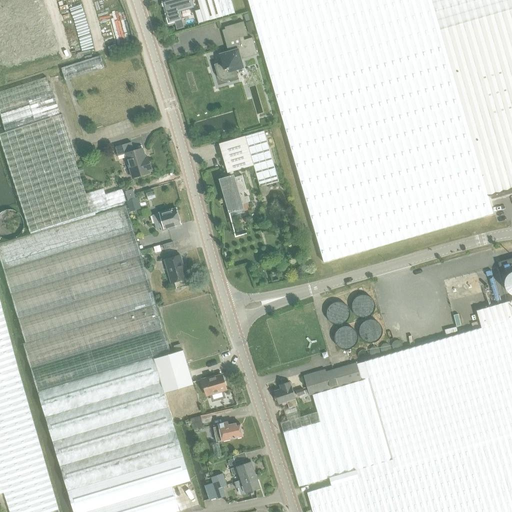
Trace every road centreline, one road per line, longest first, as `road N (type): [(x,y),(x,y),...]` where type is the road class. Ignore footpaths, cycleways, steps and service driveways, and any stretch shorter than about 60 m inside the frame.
road 1 (tertiary): [(225,304),(135,0)]
road 2 (unclassified): [(288,296),(511,232)]
road 3 (tertiary): [(287,491),(231,322)]
